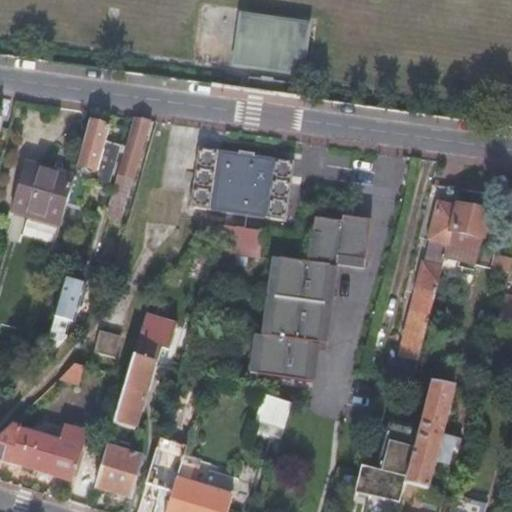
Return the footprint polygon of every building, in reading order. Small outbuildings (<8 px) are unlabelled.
[(241,17),(233,66),(301,77),(308,28),(241,17)] [(132,182),(149,123),(132,121),(116,177),(132,182)] [(107,131),(87,125),(74,169),(95,175),(107,131)] [(196,152),(189,211),(286,222),(293,162),(196,152)] [(10,215),(58,228),(64,207),(71,181),(71,180),(23,167),(10,215)] [(71,181),(64,207),(78,211),(86,185),(71,181)] [(113,187),(104,215),(114,218),(117,208),(122,209),(127,192),(113,187)] [(398,362),(388,360),(385,374),(415,381),(440,275),(443,261),(447,244),(456,209),(460,191),(446,189),(443,205),(438,204),(430,240),(431,240),(426,263),(423,264),(421,271),(398,362)] [(486,216),(456,209),(447,244),(443,261),(474,268),(486,216)] [(341,219),(341,225),(370,229),(370,223),(341,219)] [(364,271),(370,229),(341,225),(314,221),(311,237),(318,238),(314,266),(314,267),(278,262),(278,263),(273,301),(268,340),(261,339),(256,378),(297,384),(298,378),(313,379),(318,347),(325,348),(336,267),(364,271)] [(221,246),(220,254),(260,260),(264,233),(209,226),(207,244),(221,246)] [(318,238),(311,237),(308,265),(314,266),(318,238)] [(490,273),(507,277),(511,262),(494,258),(490,273)] [(273,301),(278,263),(271,262),(261,339),(268,340),(273,301)] [(43,356),(46,360),(65,341),(59,335),(63,323),(69,325),(74,308),(77,309),(83,288),(64,282),(43,356)] [(511,299),(502,298),(496,323),(511,325),(511,299)] [(177,328),(145,319),(127,381),(95,493),(130,503),(140,467),(137,463),(123,458),(128,450),(153,366),(156,367),(161,351),(169,354),(177,328)] [(93,354),(116,361),(122,339),(99,332),(93,354)] [(249,376),(256,378),(261,339),(254,338),(249,376)] [(78,387),(84,369),(74,366),(58,381),(78,387)] [(202,393),(206,380),(179,371),(175,384),(202,393)] [(297,384),(312,386),(313,379),(298,378),(297,384)] [(433,385),(415,381),(407,407),(426,412),(433,385)] [(433,385),(426,412),(405,487),(426,492),(434,463),(449,467),(456,440),(441,436),(454,390),(433,385)] [(255,423),(283,432),(291,406),(269,400),(263,398),(255,423)] [(10,429),(0,439),(0,463),(70,484),(84,436),(65,431),(61,444),(10,429)] [(156,452),(137,511),(156,511),(162,493),(172,496),(181,465),(182,460),(156,452)] [(246,456),(237,483),(251,487),(258,464),(257,459),(246,456)] [(172,496),(166,511),(228,511),(232,499),(194,488),(199,470),(181,465),(172,496)]
